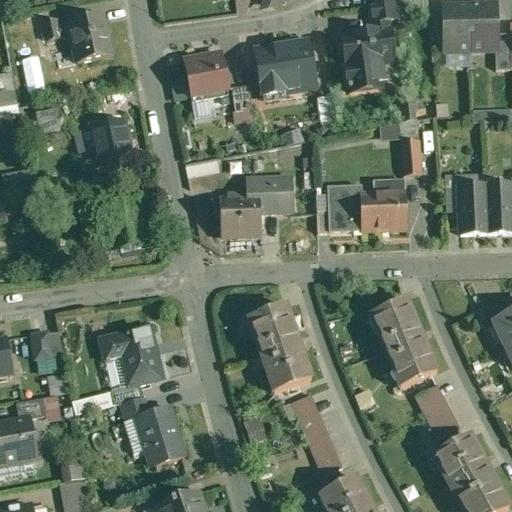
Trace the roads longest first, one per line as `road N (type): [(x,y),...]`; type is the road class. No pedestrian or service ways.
road 1 (residential): [(403,511),(355,427),(301,272)]
road 2 (residential): [(144,38),(191,278)]
road 3 (residential): [(191,278),(211,382),(250,511)]
road 4 (residential): [(511,461),(453,352),(419,266)]
road 5 (residential): [(0,303),(191,278)]
road 6 (residential): [(298,16),(144,38)]
